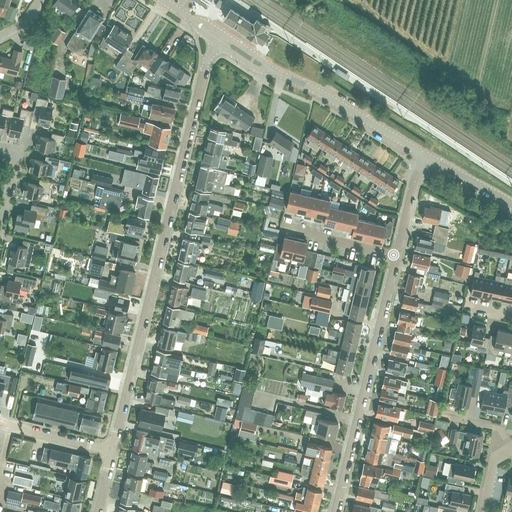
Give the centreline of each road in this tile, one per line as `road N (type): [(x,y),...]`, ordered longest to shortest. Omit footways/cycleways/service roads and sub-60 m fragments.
road 1 (residential): [(112,452),(214,34)]
road 2 (residential): [(335,511),(395,254)]
road 3 (tertiary): [(426,156),(214,34)]
